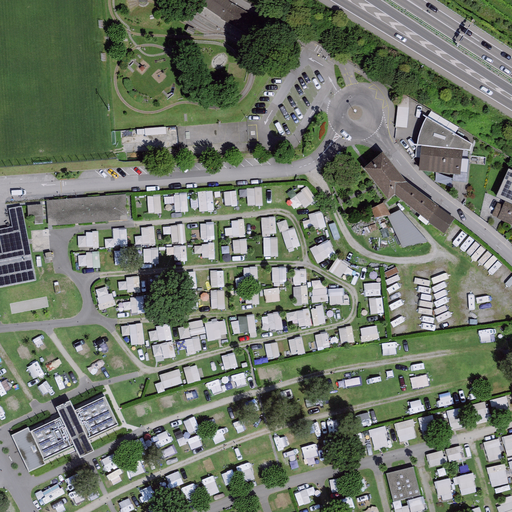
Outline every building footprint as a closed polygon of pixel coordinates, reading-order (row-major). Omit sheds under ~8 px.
[(261,21),(226,0),(191,0),(191,1),(251,38),(261,21)] [(399,112),(398,127),(409,127),(410,112),(399,112)] [(457,132),(460,128),(435,113),(432,117),(457,132)] [(420,136),(416,147),(470,153),(471,146),(426,120),(424,124),(420,136)] [(470,153),(416,147),(414,158),(420,158),(419,172),(460,177),(460,174),(468,175),(470,153)] [(394,197),(408,185),(384,156),(364,171),(388,201),(394,197)] [(499,201),(511,206),(511,172),(508,171),(496,199),(499,201)] [(455,221),(408,185),(394,197),(443,237),(455,221)] [(299,209),(305,205),(307,207),(317,199),(308,187),(292,200),(299,209)] [(265,205),(264,188),(241,189),(241,197),(249,197),(250,206),(265,205)] [(226,190),(227,209),(241,209),(240,189),(226,190)] [(215,191),(201,192),(202,212),(216,211),(215,191)] [(125,195),(46,201),(48,226),(127,220),(125,195)] [(162,195),(150,195),(150,213),(163,213),(162,195)] [(167,196),(168,204),(176,204),(176,212),(190,211),(189,195),(167,196)] [(373,208),(379,218),(391,212),(386,201),(373,208)] [(511,206),(499,201),(492,217),(511,225),(511,206)] [(42,204),(27,205),(27,217),(33,217),(34,224),(43,223),(42,204)] [(0,287),(36,280),(21,206),(8,209),(12,227),(0,228),(0,287)] [(325,211),(311,214),(315,230),(328,226),(325,211)] [(234,228),(227,228),(228,237),(247,236),(246,219),(233,220),(234,228)] [(216,238),(216,223),(201,222),(201,230),(194,230),(194,238),(216,238)] [(171,243),(187,242),(187,225),(171,225),(171,243)] [(143,242),(156,243),(156,226),(143,226),(143,242)] [(115,239),(108,239),(108,246),(126,246),(126,229),(115,229),(115,239)] [(89,235),(80,236),(81,248),(101,247),(100,231),(88,232),(89,235)] [(236,254),(250,253),(249,239),(235,240),(236,254)] [(319,263),(338,253),(331,239),(312,249),(319,263)] [(204,257),(216,258),(217,242),(204,242),(204,257)] [(145,265),(161,264),(160,248),(144,249),(145,265)] [(109,252),(109,264),(124,264),(124,252),(109,252)] [(82,267),(102,267),(101,253),(81,254),(82,267)] [(332,273),(347,278),(351,263),(336,259),(332,273)] [(288,285),(288,267),(274,267),(274,285),(288,285)] [(296,285),(309,284),(308,269),(296,270),(296,285)] [(213,287),(226,287),(226,271),(213,270),(213,287)] [(141,277),(120,280),(122,290),(131,289),(131,291),(142,290),(141,277)] [(314,281),(315,303),(328,302),(326,280),(314,281)] [(383,295),(382,282),(367,283),(367,296),(383,295)] [(111,286),(97,289),(102,309),(116,307),(111,286)] [(296,305),(310,304),(309,286),(295,287),(296,305)] [(266,290),(269,304),(284,301),(281,287),(266,290)] [(345,288),(331,289),(332,305),(346,305),(345,288)] [(213,290),(213,308),(227,309),(227,290),(213,290)] [(146,311),(145,297),(125,299),(126,312),(146,311)] [(316,326),(328,323),(325,306),(313,308),(316,326)] [(301,327),(313,325),(311,310),(289,313),(290,321),(300,320),(301,327)] [(241,317),(241,321),(234,322),(236,336),(259,333),(257,315),(241,317)] [(210,340),(230,336),(227,319),(206,323),(210,340)] [(193,335),(206,334),(205,321),(192,321),(193,335)] [(124,324),(124,335),(133,335),(133,345),(146,344),(145,323),(124,324)] [(364,342),(381,339),(379,325),(362,328),(364,342)] [(173,326),(151,327),(152,341),(173,340),(173,326)] [(190,326),(180,329),(183,339),(193,336),(190,326)] [(354,326),(341,328),(343,343),(356,342),(354,326)] [(318,335),(319,349),(332,347),(330,333),(318,335)] [(291,340),(294,355),(307,352),(304,337),(291,340)] [(191,353),(203,351),(202,338),(189,339),(191,353)] [(105,354),(116,347),(112,341),(101,349),(105,354)] [(177,355),(175,342),(154,345),(157,358),(177,355)] [(269,358),(281,357),(280,343),(268,343),(269,358)] [(251,352),(212,362),(221,399),(260,389),(251,352)] [(336,363),(334,353),(323,355),(325,365),(336,363)] [(92,364),(100,375),(110,368),(101,357),(92,364)] [(186,368),(190,383),(203,380),(198,364),(186,368)] [(181,369),(162,374),(164,382),(157,383),(159,391),(185,384),(181,369)] [(341,389),(353,388),(353,378),(340,380),(341,389)] [(189,391),(191,400),(198,399),(197,389),(189,391)] [(58,415),(11,437),(28,474),(75,452),(79,461),(95,454),(91,445),(122,430),(104,392),(72,407),(70,403),(56,410),(58,415)] [(478,418),(487,415),(483,402),(474,405),(478,418)] [(448,411),(454,429),(468,425),(463,407),(448,411)] [(226,409),(214,412),(218,425),(230,422),(226,409)] [(432,415),(421,418),(424,431),(435,428),(432,415)] [(415,419),(398,422),(401,441),(418,438),(415,419)] [(376,429),(383,447),(399,441),(393,423),(376,429)] [(371,429),(358,433),(363,451),(376,447),(371,429)] [(486,441),(489,460),(504,458),(500,438),(486,441)] [(256,441),(244,444),(248,455),(259,452),(256,441)] [(449,448),(452,464),(467,461),(464,446),(449,448)] [(428,454),(432,467),(447,463),(444,450),(428,454)] [(259,458),(261,470),(277,467),(275,455),(259,458)] [(241,479),(258,472),(254,461),(221,474),(225,485),(241,479)] [(494,487),(511,482),(505,463),(489,467),(494,487)] [(113,487),(127,478),(121,468),(106,476),(113,487)] [(413,468),(386,475),(392,503),(420,496),(413,468)] [(462,496),(480,491),(474,472),(457,476),(462,496)] [(209,492),(220,486),(214,475),(203,481),(209,492)] [(441,500),(454,499),(452,479),(439,479),(441,500)] [(151,497),(162,492),(157,481),(147,486),(151,497)] [(53,510),(69,503),(66,497),(51,504),(53,510)] [(136,497),(126,501),(130,511),(140,507),(136,497)] [(511,511),(511,498),(499,504),(502,511),(511,511)]
